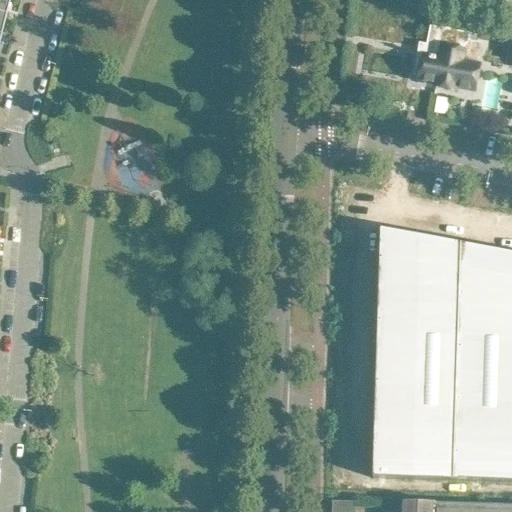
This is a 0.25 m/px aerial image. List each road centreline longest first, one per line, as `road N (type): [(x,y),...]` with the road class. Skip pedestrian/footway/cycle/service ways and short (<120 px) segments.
road 1 (residential): [(48,0),(13,144),(34,196),(3,511)]
road 2 (tertiary): [(281,132),(273,511)]
road 3 (unclassified): [(511,176),(281,132)]
road 4 (tertiary): [(295,0),(281,132)]
